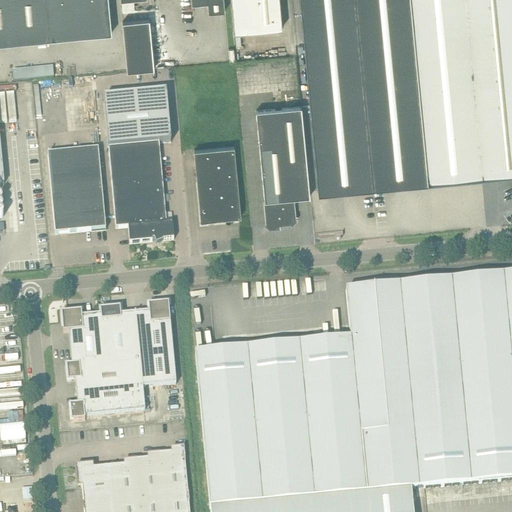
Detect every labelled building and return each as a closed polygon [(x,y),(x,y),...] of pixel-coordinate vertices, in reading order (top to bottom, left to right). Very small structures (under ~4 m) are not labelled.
[(0,0),(0,43),(111,33),(108,0),(0,0)] [(190,0),(191,4),(208,3),(209,12),(225,11),(223,0),(190,0)] [(230,0),(234,33),(282,28),(279,0),(230,0)] [(511,0),(299,0),(318,192),(511,173),(511,0)] [(150,19),(123,21),(128,71),(155,69),(150,19)] [(53,66),(12,70),(13,81),(54,76),(53,66)] [(159,144),(171,142),(166,92),(103,98),(115,219),(115,229),(128,228),(129,244),(152,242),(152,240),(155,240),(156,242),(162,241),(174,240),(172,223),(166,224),(159,144)] [(294,198),(310,197),(301,107),(255,111),(264,201),(263,201),(265,223),(266,223),(267,222),(273,227),(280,226),(292,224),(296,220),(294,198)] [(241,217),(234,147),(194,150),(200,221),(213,220),(213,222),(225,221),(224,218),(241,217)] [(47,154),(55,235),(105,230),(98,149),(47,154)] [(110,171),(109,162),(100,163),(101,172),(110,171)] [(350,338),(195,353),(209,511),(412,511),(411,490),(511,480),(511,274),(346,291),(350,338)] [(120,314),(120,308),(100,310),(100,316),(82,317),(81,312),(61,314),(63,333),(68,333),(72,366),(66,366),(67,380),(73,380),(73,382),(80,381),(83,405),(75,405),(76,407),(70,408),(71,422),(85,421),(84,418),(145,412),(142,388),(176,385),(168,304),(150,305),(150,311),(149,311),(149,318),(123,321),(122,313),(120,314)] [(93,465),(88,465),(76,467),(78,487),(82,487),(83,511),(189,511),(188,502),(189,502),(188,495),(184,458),(183,448),(170,449),(171,454),(147,456),(147,460),(123,462),(124,466),(93,469),(93,465)]
